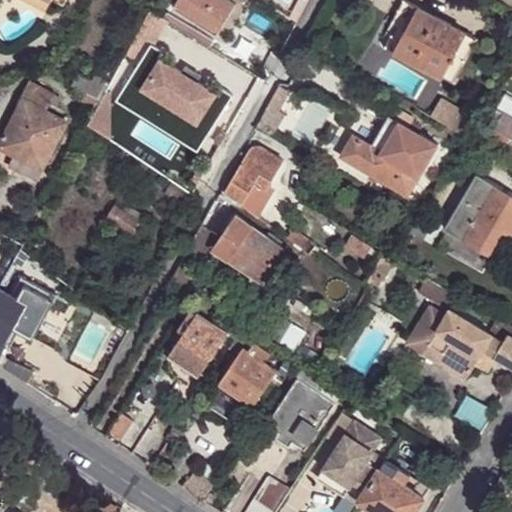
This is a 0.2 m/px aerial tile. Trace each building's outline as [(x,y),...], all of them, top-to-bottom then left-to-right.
[(218,34),(220,35),(239,5),(231,0),(179,0),(176,6),(205,26),(218,34)] [(388,47),(398,52),(423,7),(409,0),(405,0),(395,20),(400,23),(388,47)] [(423,7),(398,52),(445,76),(469,32),(423,7)] [(218,34),(205,26),(197,40),(210,47),(218,34)] [(480,39),(469,32),(445,76),(457,82),(480,39)] [(152,43),(116,101),(199,153),(235,94),(222,87),(219,92),(163,58),(167,53),(152,43)] [(89,93),(104,102),(112,86),(113,85),(96,75),(87,91),(89,93)] [(34,85),(26,101),(47,111),(57,96),(34,85)] [(279,85),(257,124),(275,132),(285,113),(281,111),(290,91),(279,85)] [(112,140),(112,86),(104,102),(97,115),(91,126),(112,140)] [(283,128),(317,139),(329,104),(295,92),(283,128)] [(82,106),(97,115),(104,102),(89,93),(82,106)] [(505,114),(511,118),(511,97),(502,113),(505,114)] [(443,100),(433,117),(468,138),(477,121),(443,100)] [(47,111),(26,101),(2,146),(19,156),(23,151),(46,163),(68,123),(47,111)] [(441,144),(392,114),(374,144),(356,134),(344,155),(409,194),(441,144)] [(511,139),(511,118),(505,114),(497,130),(511,139)] [(227,190),(245,202),(257,184),(267,190),(285,162),(262,147),(257,147),(251,150),(247,155),(227,190)] [(43,169),(46,163),(23,151),(19,156),(43,169)] [(446,229),(466,240),(498,185),(479,175),(446,229)] [(195,213),(202,199),(172,178),(163,193),(195,213)] [(248,209),(258,216),(273,194),(267,190),(257,184),(245,202),(241,205),(248,209)] [(511,194),(498,185),(466,240),(489,254),(502,232),(511,236),(511,235),(511,194)] [(109,216),(135,232),(143,219),(116,202),(109,216)] [(214,249),(260,282),(285,248),(238,214),(214,249)] [(203,226),(175,278),(187,284),(216,234),(203,226)] [(311,254),(315,248),(317,244),(295,229),(289,238),(311,254)] [(342,231),(335,243),(367,264),(375,250),(342,231)] [(503,251),(511,236),(502,232),(489,254),(504,263),(509,255),(503,251)] [(398,265),(387,258),(380,269),(391,276),(398,265)] [(0,269),(0,273),(8,278),(9,277),(12,270),(5,266),(0,269)] [(386,281),(376,274),(371,283),(381,289),(386,281)] [(449,312),(460,296),(426,276),(418,291),(432,299),(403,346),(435,366),(441,356),(427,347),(449,312)] [(0,294),(0,365),(34,389),(40,378),(13,362),(20,350),(23,352),(31,339),(45,347),(71,304),(26,277),(15,296),(3,289),(0,294)] [(229,334),(235,339),(240,330),(193,300),(187,310),(195,315),(171,356),(203,374),(229,334)] [(449,312),(427,347),(441,356),(435,366),(464,383),(476,366),(486,352),(497,358),(511,367),(511,326),(498,318),(488,335),(449,312)] [(222,385),(244,397),(255,405),(276,371),(272,368),(275,363),(277,360),(256,345),(250,354),(244,350),(222,385)] [(488,373),(497,358),(486,352),(476,366),(488,373)] [(275,363),(286,368),(288,364),(278,358),(277,360),(275,363)] [(313,376),(301,369),(297,377),(334,400),(339,393),(313,376)] [(334,400),(297,377),(266,426),(276,433),(274,438),(293,449),(295,445),(304,450),(334,400)] [(230,420),(244,397),(222,385),(217,393),(219,394),(210,407),(230,420)] [(339,444),(345,434),(373,451),(382,438),(343,413),(327,437),(339,444)] [(0,445),(29,464),(39,450),(9,431),(0,445)] [(339,444),(324,469),(349,485),(345,491),(360,500),(385,459),(373,451),(345,434),(339,444)] [(80,479),(39,450),(29,464),(27,467),(69,495),(80,479)] [(21,467),(10,459),(0,473),(0,479),(8,485),(21,467)] [(408,475),(386,461),(360,501),(362,502),(358,508),(363,511),(415,511),(423,500),(401,485),(408,475)] [(324,469),(317,479),(357,504),(360,500),(345,491),(349,485),(324,469)] [(209,503),(219,485),(197,471),(187,488),(209,503)] [(429,489),(408,475),(401,485),(423,500),(429,489)] [(247,511),(276,511),(289,493),(267,480),(247,511)]
